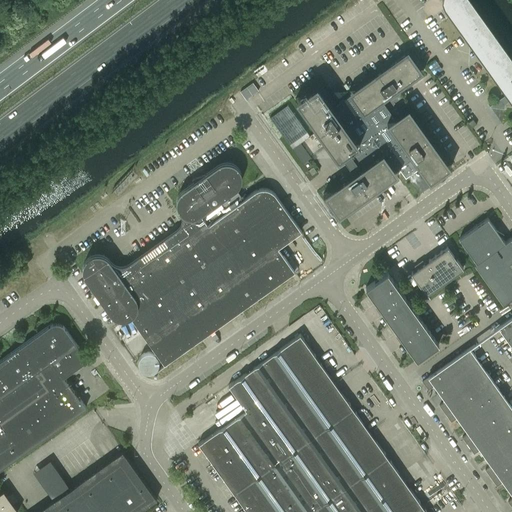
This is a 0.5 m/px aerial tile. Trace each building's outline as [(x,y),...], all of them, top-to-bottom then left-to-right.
[(443,5),(444,6),(506,93),(489,106),(504,109),(505,103),(511,99),(511,100),(511,55),(472,0),(441,0),(442,2),(443,5)] [(398,172),(396,169),(402,165),(403,166),(405,165),(406,164),(406,163),(406,162),(412,157),(429,181),(451,165),(408,106),(393,116),(382,100),(423,70),(407,49),(348,91),(350,95),(333,106),(317,83),(295,98),(337,158),(341,156),(352,172),(323,193),(338,215),(398,172)] [(430,62),(427,64),(434,74),(442,69),(435,59),(430,62)] [(241,88),(245,97),(258,90),(254,82),(241,88)] [(269,116),(301,160),(309,155),(306,151),(315,145),(308,136),(309,135),(287,104),(269,116)] [(471,127),(476,123),(472,118),(467,122),(471,127)] [(306,168),(311,165),(307,160),(302,163),(306,168)] [(177,208),(178,210),(186,221),(152,246),(211,329),(294,270),(277,247),(301,230),(275,194),(273,192),(271,190),(269,189),(265,188),(263,187),(259,188),(257,189),(254,190),(243,198),(236,188),(238,185),(240,183),(241,179),(241,175),(241,172),(239,169),(237,165),(234,163),(231,162),(227,161),(224,161),(221,162),(217,164),(206,172),(201,174),(200,173),(198,172),(197,173),(196,174),(196,175),(192,177),(194,180),(182,189),(180,190),(179,192),(177,194),(177,196),(176,199),(176,201),(176,203),(176,206),(177,208)] [(307,170),(311,175),(316,171),(313,166),(307,170)] [(474,263),(502,302),(511,295),(511,239),(510,237),(504,241),(500,235),(498,236),(496,233),(498,231),(487,217),(459,237),(476,261),(474,263)] [(164,363),(211,329),(152,246),(118,270),(110,259),(108,257),(106,256),(104,254),(102,254),(100,253),(97,253),(94,253),(91,254),(88,256),(86,258),(84,260),(83,262),(83,264),(82,266),(82,268),(82,271),(83,274),(84,276),(110,312),(111,314),(115,317),(120,318),(122,318),(124,318),(127,318),(129,317),(130,316),(154,349),(151,352),(150,351),(148,351),(147,351),(146,351),(145,352),(144,352),(143,353),(142,354),(141,354),(140,355),(140,356),(139,357),(139,358),(138,359),(138,361),(138,362),(138,363),(139,364),(139,366),(140,367),(140,368),(141,369),(142,370),(143,370),(144,371),(145,371),(147,372),(148,372),(149,372),(150,372),(151,371),(152,371),(153,370),(154,370),(155,369),(164,363)] [(420,285),(426,293),(463,267),(447,246),(411,272),(420,285)] [(438,343),(387,271),(365,287),(416,358),(438,343)] [(420,285),(414,289),(423,302),(429,298),(428,295),(426,293),(420,285)] [(511,315),(498,326),(510,342),(511,340),(511,315)] [(0,467),(85,407),(85,406),(65,377),(65,374),(87,358),(64,326),(63,325),(62,324),(60,323),(58,322),(56,322),(54,322),(52,323),(51,323),(49,324),(0,359),(0,467)] [(295,336),(264,359),(282,383),(317,358),(315,355),(314,352),(313,352),(304,339),(300,333),(295,336)] [(440,392),(481,363),(469,347),(422,380),(428,389),(434,384),(440,392)] [(282,383),(258,400),(275,425),(335,382),(321,364),(321,363),(320,361),(319,361),(317,358),(282,383)] [(246,409),(258,400),(282,383),(264,359),(233,381),(233,380),(228,384),(229,385),(246,408),(246,409)] [(481,363),(440,392),(446,400),(439,404),(445,413),(492,379),(481,363)] [(492,379),(445,413),(451,421),(457,416),(463,424),(503,395),(492,379)] [(335,382),(275,425),(293,449),(352,407),(350,404),(350,403),(348,401),(335,382)] [(511,406),(503,395),(463,424),(468,432),(462,437),(468,445),(511,413),(511,406)] [(214,464),(216,467),(275,425),(258,400),(246,409),(246,408),(203,439),(198,442),(201,447),(212,462),(213,464),(214,464)] [(352,407),(293,449),(310,474),(370,431),(356,412),(355,410),(354,410),(352,407)] [(511,413),(468,445),(473,453),(480,448),(486,456),(511,437),(511,413)] [(256,511),(310,474),(293,449),(275,425),(216,467),(218,470),(218,471),(220,473),(247,510),(247,511),(256,511)] [(370,431),(310,474),(328,498),(387,456),(385,453),(385,452),(383,450),(370,431)] [(511,437),(486,456),(491,464),(485,469),(491,477),(511,461),(511,437)] [(136,511),(156,498),(122,449),(33,511),(16,511),(19,510),(14,504),(13,504),(10,503),(7,499),(8,496),(3,489),(0,491),(0,511),(136,511)] [(328,498),(337,511),(359,511),(404,480),(391,461),(389,459),(387,456),(328,498)] [(511,461),(491,477),(496,485),(503,480),(508,488),(511,485),(511,461)] [(308,511),(328,498),(310,474),(256,511),(308,511)] [(418,499),(404,480),(359,511),(411,511),(422,505),(419,501),(420,501),(418,499)] [(337,511),(328,498),(308,511),(337,511)]
